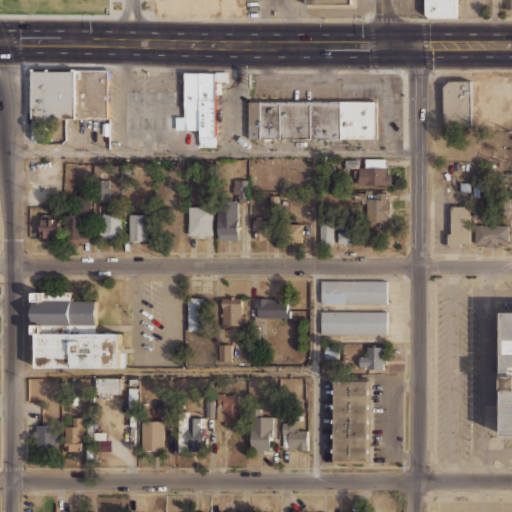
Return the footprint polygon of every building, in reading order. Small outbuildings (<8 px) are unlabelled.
[(424,0),(457,0),(457,17),(424,17),(424,0)] [(74,117),(65,117),(65,143),(36,143),(31,138),(32,118),(30,118),(30,70),(73,69),(74,117)] [(90,117),(74,117),(73,69),(90,69),(90,117)] [(90,69),(107,69),(107,117),(90,117),(90,69)] [(184,122),(185,71),(229,72),(229,81),(217,81),(216,119),(216,147),(199,147),(199,122),(184,122)] [(471,126),(442,126),(443,86),(448,80),(472,80),(471,126)] [(259,138),(249,138),(249,100),(259,100),(259,138)] [(278,138),(259,138),(259,100),(279,101),(278,138)] [(288,138),(278,138),(279,101),(288,101),(288,138)] [(299,138),(288,138),(288,101),(300,101),(299,138)] [(300,101),(310,101),(309,138),(299,138),(300,101)] [(327,138),(309,138),(310,101),(327,101),(327,138)] [(327,101),(340,101),(339,139),(327,138),(327,101)] [(340,101),(352,101),(352,139),(339,139),(340,101)] [(352,101),(361,101),(377,101),(376,139),(361,139),(352,139),(352,101)] [(125,129),(125,117),(183,116),(183,129),(125,129)] [(389,184),(389,158),(365,158),(365,165),(354,165),(354,184),(389,184)] [(248,180),(234,179),(233,201),(247,202),(248,180)] [(109,200),(109,180),(97,180),(97,199),(109,200)] [(390,191),(367,191),(367,219),(390,219),(390,191)] [(91,194),(74,194),(74,213),(65,213),(65,242),(91,242),(91,194)] [(238,239),(238,201),(217,201),(217,239),(238,239)] [(188,236),(211,236),(211,206),(188,206),(188,236)] [(447,247),(447,233),(450,233),(450,206),(470,206),(470,242),(461,242),(461,247),(447,247)] [(148,240),(148,212),(129,212),(129,240),(148,240)] [(101,236),(120,236),(120,213),(101,213),(101,236)] [(59,237),(59,216),(40,216),(40,237),(59,237)] [(255,220),(255,240),(272,240),(272,220),(255,220)] [(334,221),(319,221),(319,244),(334,244),(334,221)] [(284,241),(302,241),(302,223),(284,223),(284,241)] [(508,246),(508,224),(474,224),(474,245),(508,246)] [(338,243),(357,243),(357,229),(338,229),(338,243)] [(386,303),(321,303),(321,280),(386,280),(386,303)] [(71,291),(34,290),(33,366),(120,368),(120,332),(96,332),(96,300),(71,299),(71,291)] [(187,297),(187,330),(205,330),(205,297),(187,297)] [(222,297),(222,324),(244,324),(244,297),(222,297)] [(289,297),(255,297),(255,317),(289,317),(289,297)] [(386,334),(321,334),(321,311),(386,311),(386,334)] [(511,434),(499,434),(499,311),(511,311),(511,434)] [(231,343),(217,343),(217,360),(231,360),(231,343)] [(385,369),(385,346),(368,346),(368,357),(359,357),(359,369),(385,369)] [(121,376),(96,376),(96,395),(121,395),(121,376)] [(369,463),(332,463),(332,380),(369,380),(369,463)] [(217,422),(243,422),(243,392),(217,392),(217,422)] [(214,417),(214,400),(206,400),(206,417),(214,417)] [(204,449),(204,415),(178,415),(178,449),(204,449)] [(250,451),(272,451),(272,415),(250,415),(250,451)] [(65,450),(84,450),(84,416),(74,416),(74,425),(65,425),(65,450)] [(141,419),(141,450),(164,450),(164,419),(141,419)] [(282,449),(308,449),(308,429),(297,429),(297,420),(282,420),(282,449)] [(57,423),(35,423),(35,450),(57,450),(57,423)] [(99,451),(112,451),(112,441),(99,441),(99,451)]
